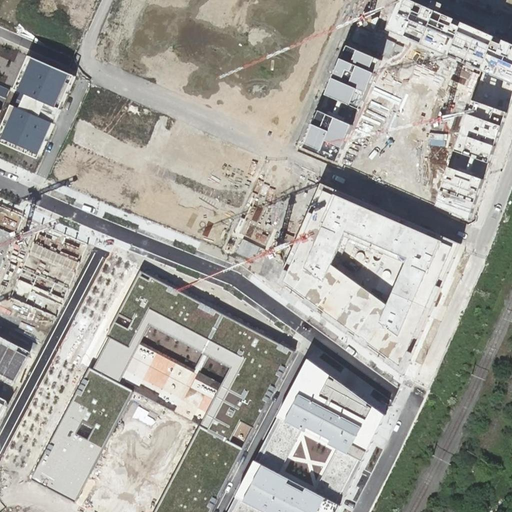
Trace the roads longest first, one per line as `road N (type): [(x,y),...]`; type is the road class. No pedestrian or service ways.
road 1 (unknown): [(61,127),(246,204),(271,146)]
road 2 (residential): [(0,439),(109,228)]
road 3 (unknown): [(79,65),(289,154)]
road 4 (unknown): [(32,196),(107,0)]
road 5 (residential): [(314,331),(217,511)]
road 6 (residential): [(315,165),(485,238)]
road 7 (residential): [(415,398),(485,238)]
road 8 (unknown): [(357,0),(289,154)]
road 9 (residential): [(109,228),(259,295)]
road 10 (residential): [(315,165),(259,295)]
road 11 (residential): [(357,511),(415,398)]
road 12 (residential): [(314,331),(415,398)]
